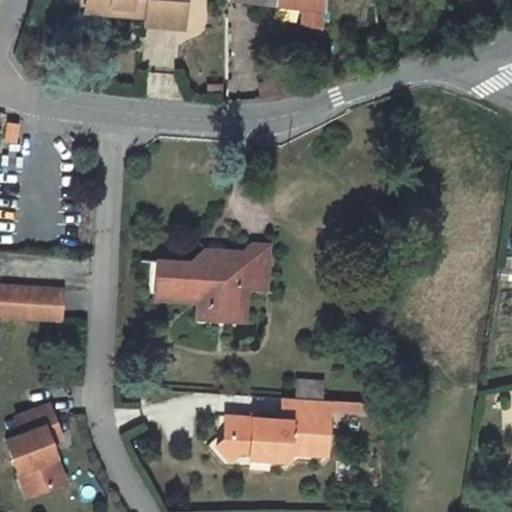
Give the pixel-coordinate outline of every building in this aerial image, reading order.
[(82,0),(81,10),(148,16),(147,24),(184,27),(186,0),(82,0)] [(256,0),(303,6),(302,26),(313,26),(313,33),(322,34),(323,10),(322,0),(256,0)] [(17,134),(19,124),(7,123),(5,142),(17,143),(17,134)] [(212,254),(206,249),(189,263),(161,261),(159,290),(208,293),(206,315),(234,316),(236,285),(246,286),(266,287),(268,245),(251,244),(239,256),(221,255),(221,261),(212,260),(212,254)] [(511,270),(502,270),(501,279),(511,279),(511,270)] [(0,316),(59,319),(62,289),(0,284),(0,316)] [(246,286),(236,285),(234,316),(244,317),(246,286)] [(208,293),(159,290),(158,306),(197,308),(197,314),(206,315),(208,293)] [(296,379),(294,398),(322,399),(323,381),(296,379)] [(280,419),(232,415),(231,430),(223,437),(215,444),(229,459),(238,450),(248,451),(270,452),(270,457),(288,458),(288,451),(318,453),(319,433),(327,434),(329,408),(329,400),(322,399),(294,398),(281,397),(280,419)] [(357,402),(329,400),(329,408),(356,409),(357,402)] [(372,403),(357,402),(356,409),(371,411),(372,403)] [(61,438),(48,404),(15,417),(21,433),(5,439),(27,511),(29,511),(53,485),(44,461),(51,458),(45,444),(50,442),(61,438)] [(231,430),(232,415),(224,415),(223,437),(231,430)] [(319,433),(318,453),(326,453),(327,434),(319,433)] [(65,480),(50,442),(45,444),(51,458),(44,461),(53,485),(65,480)] [(509,488),(495,491),(497,501),(511,498),(509,488)]
